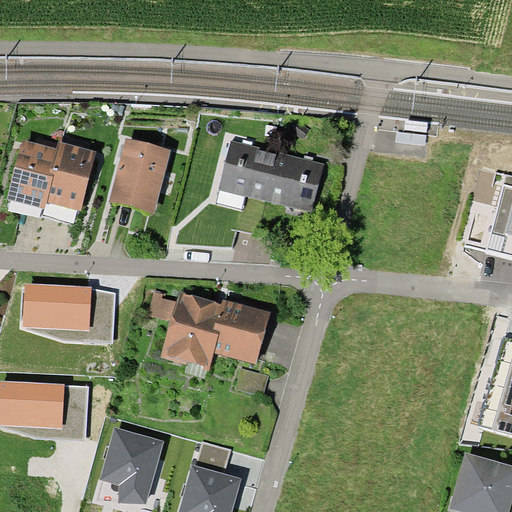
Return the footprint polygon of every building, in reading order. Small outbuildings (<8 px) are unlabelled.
[(293,135),(300,140),(305,134),(298,128),(293,135)] [(244,197),(263,202),(275,158),(228,146),(215,198),(243,205),(244,197)] [(27,203),(42,207),(57,150),(47,148),(44,159),(19,152),(9,193),(24,197),(27,203)] [(115,194),(151,203),(163,157),(127,148),(115,194)] [(58,151),(57,150),(42,207),(43,208),(45,200),(59,204),(66,200),(80,204),(91,164),(57,155),(58,151)] [(321,170),(275,158),(263,202),(283,207),(285,201),(311,208),(321,170)] [(511,184),(504,182),(486,252),(511,258),(511,184)] [(88,288),(26,286),(23,326),(64,339),(112,341),(114,293),(88,288)] [(147,317),(154,319),(159,298),(153,296),(147,317)] [(211,354),(253,366),(266,321),(222,308),(219,318),(176,306),(161,358),(206,371),(211,354)] [(511,338),(503,336),(477,428),(511,437),(511,338)] [(234,391),(261,398),(265,380),(239,373),(234,391)] [(86,387),(0,382),(0,426),(36,439),(85,441),(86,387)] [(143,511),(163,441),(114,428),(92,502),(130,511),(143,511)] [(504,511),(511,484),(511,473),(462,461),(448,511),(504,511)] [(231,511),(242,478),(192,465),(178,511),(231,511)]
